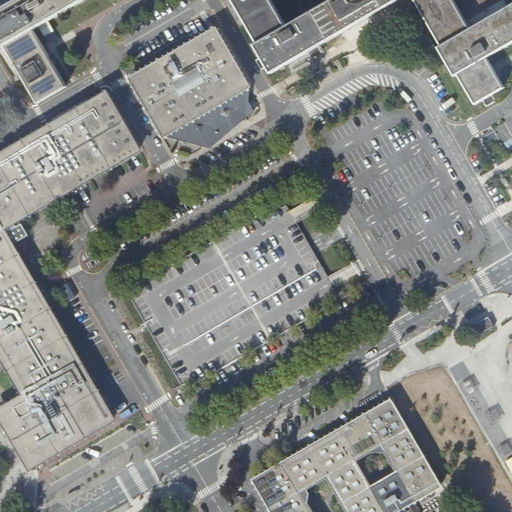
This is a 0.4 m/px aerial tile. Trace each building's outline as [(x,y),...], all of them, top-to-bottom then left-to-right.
[(17,0),(0,10),(0,42),(2,47),(5,45),(33,29),(83,0),(17,0)] [(392,3),(396,0),(329,0),(285,26),(269,0),(230,0),(272,71),(292,60),(296,57),(311,49),(323,42),(359,21),(392,3)] [(511,3),(468,29),(451,0),(414,0),(474,103),(503,87),(485,57),(511,41),(511,3)] [(33,29),(5,45),(38,103),(66,86),(46,52),(37,36),(33,29)] [(249,86),(216,30),(188,47),(184,40),(129,71),(165,135),(175,137),(193,142),(205,145),(213,140),(218,141),(221,139),(222,125),(239,115),(241,118),(249,113),(252,111),(247,101),(247,95),(244,89),(249,86)] [(0,328),(46,303),(37,288),(10,239),(3,227),(14,221),(72,189),(140,151),(109,95),(0,155),(0,328)] [(193,142),(175,137),(172,147),(190,151),(193,142)] [(284,200),(127,291),(145,322),(149,329),(181,384),(182,386),(183,387),(183,388),(185,390),(341,300),(340,298),(339,295),(331,283),(328,277),(315,255),(313,251),(309,243),(296,222),(293,215),(290,211),(284,200)] [(23,224),(17,227),(14,221),(3,227),(10,239),(15,237),(18,242),(24,238),(23,236),(23,235),(24,235),(24,234),(24,233),(24,232),(24,231),(26,230),(23,224)] [(73,293),(67,284),(63,286),(69,296),(73,293)] [(46,303),(0,328),(0,352),(25,396),(0,410),(0,412),(30,467),(112,421),(99,398),(89,381),(46,303)] [(489,317),(471,327),(476,337),(495,327),(489,317)] [(453,358),(446,362),(455,378),(462,374),(453,358)] [(393,511),(394,511),(399,509),(403,507),(433,492),(444,487),(392,398),(384,404),(383,404),(364,415),(256,478),(264,492),(275,511),(393,511)]
